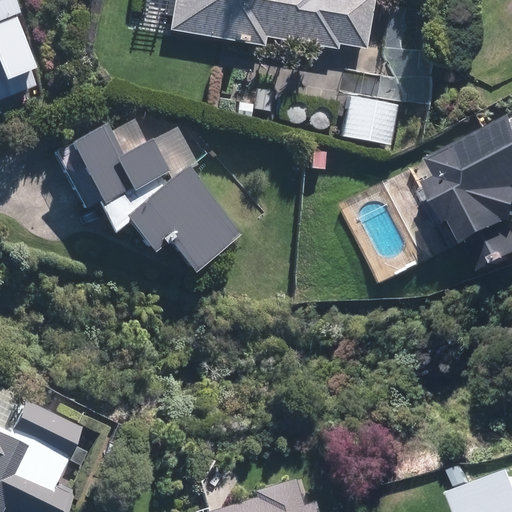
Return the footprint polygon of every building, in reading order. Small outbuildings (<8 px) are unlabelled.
[(166,0),(161,32),(256,49),(258,40),(329,52),(330,47),(358,52),(367,0),(166,0)] [(0,98),(28,88),(1,19),(6,17),(0,2),(0,98)] [(391,107),(341,99),(335,138),(385,146),(391,107)] [(511,120),(477,140),(474,135),(418,167),(448,225),(465,216),(467,220),(471,218),(480,233),(474,237),(492,270),(511,258),(511,120)] [(53,149),(86,211),(153,174),(137,144),(108,160),(91,128),(53,149)] [(317,172),(318,154),(304,153),(303,171),(317,172)] [(174,170),(107,223),(135,259),(151,246),(178,280),(230,238),(174,170)] [(0,511),(45,511),(53,497),(37,489),(65,431),(7,403),(9,399),(0,394),(0,511)] [(511,511),(511,475),(475,488),(482,511),(511,511)] [(296,507),(288,480),(247,493),(249,499),(207,511),(309,511),(307,504),(296,507)]
